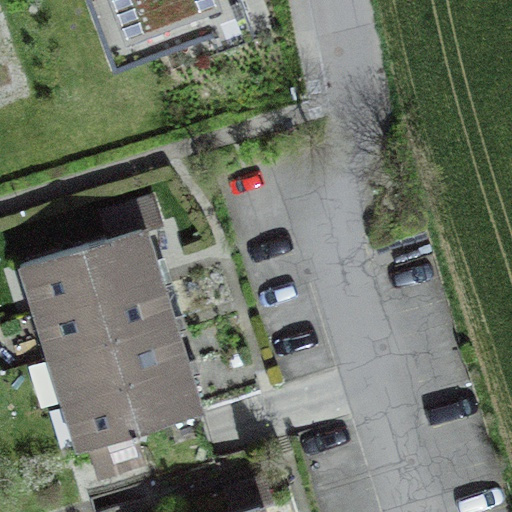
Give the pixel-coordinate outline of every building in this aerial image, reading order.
[(243,27),(232,0),(85,0),(113,76),(243,27)] [(40,323),(168,282),(153,237),(172,231),(162,201),(101,220),(110,246),(24,275),(40,323)] [(182,324),(168,282),(40,323),(54,366),(182,324)] [(198,372),(182,324),(54,366),(70,414),(198,372)] [(213,417),(198,372),(70,414),(85,459),(213,417)]
